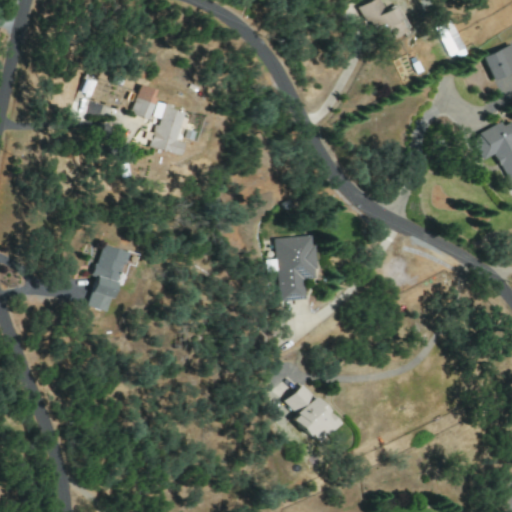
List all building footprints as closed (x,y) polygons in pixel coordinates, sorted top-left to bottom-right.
[(406,28),(392,4),(381,11),(374,0),(368,0),(357,7),(379,44),(406,28)] [(511,71),(511,60),(507,45),(479,55),(488,80),(511,71)] [(93,81),(82,77),(76,93),(87,98),(93,81)] [(154,92),(136,85),(126,113),(143,120),(154,92)] [(178,113),(166,110),(167,106),(151,102),(147,117),(153,118),(145,148),(175,156),(179,143),(170,141),(178,113)] [(511,190),(511,136),(511,135),(511,130),(507,121),(498,126),(496,123),(466,139),(478,161),(490,155),(509,192),(511,190)] [(277,301),(301,299),(299,279),(312,278),(309,236),(271,239),(273,259),(263,260),(264,274),(275,273),(277,301)] [(91,277),(83,307),(103,312),(120,251),(97,245),(88,276),(91,277)] [(334,424),(297,385),(279,401),(292,415),(288,419),(312,445),(334,424)]
